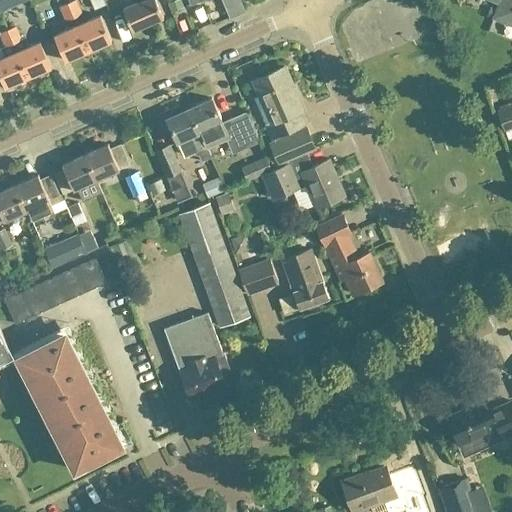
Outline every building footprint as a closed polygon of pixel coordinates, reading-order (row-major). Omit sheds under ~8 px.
[(0,0),(0,9),(23,0),(0,0)] [(75,0),(66,4),(72,18),(82,14),(75,0)] [(104,7),(100,0),(88,0),(94,12),(104,7)] [(132,0),(135,4),(120,11),(130,33),(162,20),(153,0),(132,0)] [(180,0),(166,0),(173,13),(184,8),(180,0)] [(511,0),(500,0),(498,5),(496,11),(492,20),(511,28),(511,0)] [(72,18),(66,4),(59,7),(66,21),(72,18)] [(425,4),(405,5),(407,39),(426,38),(425,4)] [(489,8),(485,17),(492,20),(496,11),(489,8)] [(76,27),(87,52),(110,42),(99,16),(76,27)] [(465,51),(479,55),(486,33),(457,25),(447,58),(462,62),(465,51)] [(87,52),(76,27),(53,37),(64,62),(87,52)] [(13,28),(5,31),(27,79),(50,69),(38,43),(29,47),(25,38),(19,41),(13,28)] [(0,49),(0,51),(3,59),(0,60),(0,81),(3,89),(27,79),(5,31),(0,33),(0,41),(3,48),(0,49)] [(272,141),(304,126),(299,115),(302,113),(282,69),(251,83),(258,99),(252,101),(265,129),(267,128),(272,141)] [(220,124),(209,100),(187,110),(197,132),(205,150),(227,140),(220,124)] [(511,107),(497,113),(504,132),(511,128),(511,107)] [(187,110),(178,114),(177,112),(172,110),(156,117),(163,132),(169,130),(176,145),(183,159),(192,156),(197,157),(200,163),(209,159),(205,150),(197,132),(187,110)] [(304,130),(269,145),(277,165),(313,150),(304,130)] [(236,136),(239,150),(257,145),(253,131),(236,136)] [(94,177),(96,181),(129,166),(120,146),(109,151),(107,146),(84,156),(94,177)] [(169,147),(154,153),(165,179),(180,173),(169,147)] [(94,177),(84,156),(62,166),(64,171),(54,175),(63,196),(96,181),(94,177)] [(327,161),(299,173),(291,177),(286,166),(261,177),(271,200),(304,186),(315,210),(343,198),(327,161)] [(253,162),(240,168),(245,182),(259,176),(253,162)] [(145,199),(143,193),(144,192),(136,173),(122,179),(131,199),(132,198),(135,203),(145,199)] [(53,212),(47,202),(58,197),(50,177),(39,181),(37,177),(14,187),(25,212),(26,211),(32,223),(53,212)] [(217,179),(200,186),(206,200),(223,193),(217,179)] [(155,182),(147,185),(150,192),(158,188),(155,182)] [(0,222),(25,212),(14,187),(0,193),(0,222)] [(213,198),(220,217),(232,212),(226,194),(213,198)] [(77,205),(65,209),(74,227),(85,222),(77,205)] [(207,205),(178,215),(219,328),(248,318),(207,205)] [(367,254),(358,259),(348,237),(351,236),(341,215),(313,228),(338,284),(345,281),(352,295),(380,283),(367,254)] [(0,252),(11,248),(3,231),(0,232),(0,252)] [(76,235),(42,251),(50,269),(85,254),(76,235)] [(117,245),(107,248),(126,298),(137,294),(126,263),(124,264),(121,257),(125,256),(120,245),(117,246),(117,245)] [(308,250),(280,260),(298,310),(326,300),(308,250)] [(105,283),(94,260),(3,301),(14,325),(105,283)] [(268,261),(237,272),(246,296),(277,285),(268,261)] [(265,322),(290,314),(283,291),(258,298),(265,322)] [(207,314),(163,330),(178,368),(179,367),(192,402),(225,389),(219,375),(228,371),(207,314)] [(64,333),(16,358),(17,360),(22,358),(28,368),(23,371),(32,388),(37,385),(42,396),(37,398),(46,416),(51,413),(56,424),(51,426),(60,444),(65,441),(70,452),(65,454),(74,471),(122,447),(64,333)] [(0,366),(12,360),(0,337),(0,366)] [(485,401),(446,419),(458,446),(487,433),(491,444),(511,434),(511,408),(510,403),(490,412),(485,401)] [(360,476),(340,483),(350,511),(355,511),(368,507),(369,511),(425,511),(420,497),(422,497),(411,467),(387,476),(384,469),(360,478),(360,476)] [(436,488),(444,511),(477,511),(466,478),(436,488)]
